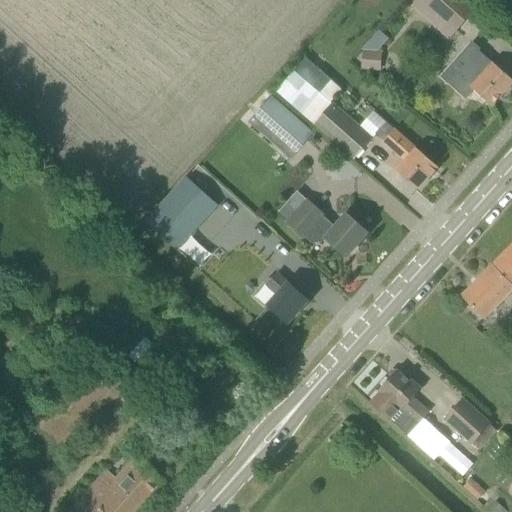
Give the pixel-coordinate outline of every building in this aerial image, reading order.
[(421,0),(456,31),(473,11),(460,0),(421,0)] [(362,51),(361,70),(382,71),(383,52),(377,52),(363,51),(362,51)] [(479,51),(457,75),(492,107),(511,84),(511,80),(493,63),(493,64),(479,51)] [(303,114),(315,124),(313,126),(353,161),(373,139),(360,127),(333,103),(342,92),(305,59),(276,92),(302,115),(303,114)] [(271,97),(256,114),(297,151),(312,134),(271,97)] [(376,135),(384,142),(407,163),(399,172),(418,190),(438,168),(423,154),(395,130),(387,122),(374,111),(360,127),(373,139),(376,135)] [(189,178),(147,224),(177,251),(219,205),(189,178)] [(322,215),(308,202),(289,223),(304,237),(311,243),(322,242),(325,238),(346,257),(367,234),(347,215),(335,228),(321,216),(322,215)] [(226,289),(258,255),(239,237),(207,271),(226,289)] [(508,294),(511,290),(511,245),(461,297),(483,319),(508,294)] [(269,306),(288,323),(308,301),(280,275),(270,286),(280,295),(269,306)] [(124,408),(150,436),(168,419),(142,392),(116,364),(98,382),(86,371),(17,440),(46,470),(116,400),(124,408)] [(378,391),(380,392),(370,403),(390,421),(400,410),(419,426),(431,412),(415,398),(423,389),(411,378),(409,380),(397,370),(378,391)] [(464,401),(445,421),(471,446),(490,426),(464,401)] [(105,473),(70,511),(133,511),(159,483),(133,459),(114,481),(105,473)] [(485,493),(470,480),(463,488),(478,501),(485,493)]
